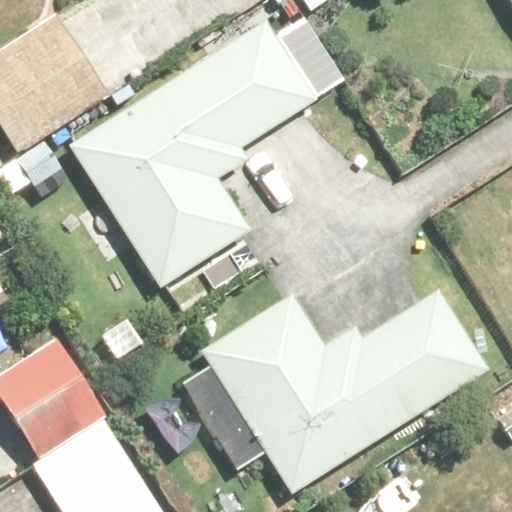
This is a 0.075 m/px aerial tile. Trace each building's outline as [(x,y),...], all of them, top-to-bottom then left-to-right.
[(511,0),(490,0),(511,32),(511,0)] [(49,21),(0,51),(0,154),(6,165),(101,107),(49,21)] [(303,111),(248,27),(58,150),(150,292),(241,233),(204,176),(303,111)] [(175,386),(225,472),(249,458),(273,499),(470,384),(421,300),(342,347),(337,339),(313,353),(281,297),(187,352),(199,372),(175,386)] [(42,347),(0,375),(0,431),(20,462),(88,416),(42,347)] [(122,511),(76,437),(22,470),(47,511),(122,511)]
